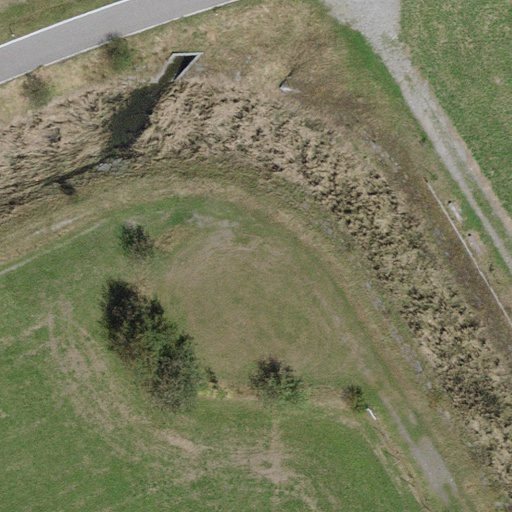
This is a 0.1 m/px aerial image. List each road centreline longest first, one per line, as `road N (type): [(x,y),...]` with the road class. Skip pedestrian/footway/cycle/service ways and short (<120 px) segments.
road 1 (track): [(338,0),(511,284)]
road 2 (unclassified): [(174,0),(0,67)]
